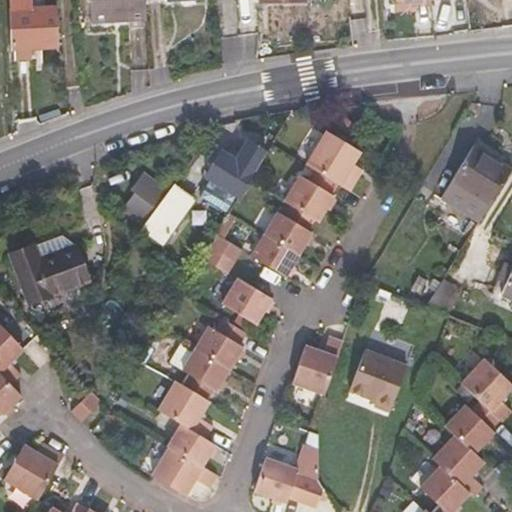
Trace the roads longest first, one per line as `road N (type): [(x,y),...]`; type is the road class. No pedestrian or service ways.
road 1 (secondary): [(511,55),(307,77),(196,100),(0,166)]
road 2 (residential): [(224,511),(280,344),(314,308),(376,191)]
road 3 (residential): [(173,511),(134,497),(41,414)]
